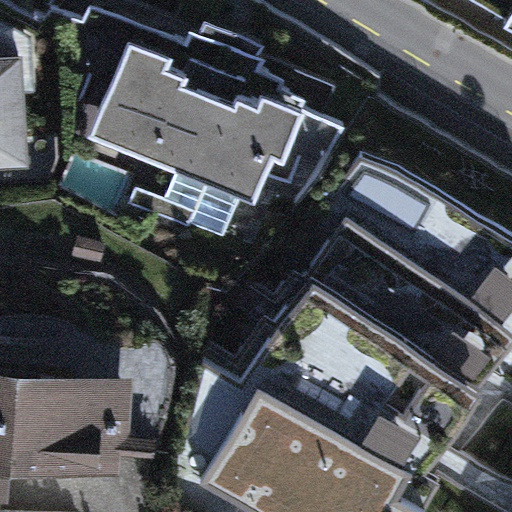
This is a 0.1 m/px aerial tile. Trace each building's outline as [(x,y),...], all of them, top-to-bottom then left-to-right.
[(250,31),(166,0),(164,0),(119,125),(204,156),(250,31)] [(51,8),(0,10),(0,142),(58,139),(51,8)] [(335,62),(250,31),(204,156),(289,187),(335,62)] [(179,472),(239,511),(439,511),(493,430),(393,364),(364,325),(360,323),(333,287),(305,269),(276,313),(261,292),(246,303),(232,325),(262,345),(230,392),(241,407),(226,429),(216,415),(179,472)] [(175,339),(0,326),(0,429),(168,441),(175,339)]
